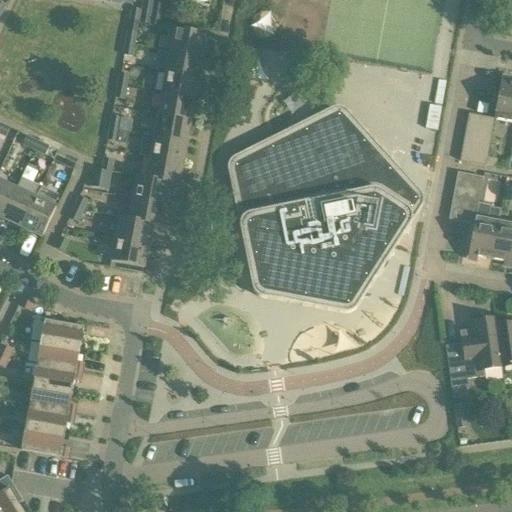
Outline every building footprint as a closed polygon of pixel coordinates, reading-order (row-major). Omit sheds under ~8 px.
[(138,23),(150,25),(154,3),(142,1),(141,10),(138,23)] [(154,3),(150,25),(160,27),(164,5),(154,3)] [(131,9),(129,21),(138,23),(141,10),(131,9)] [(173,29),(168,51),(203,58),(207,35),(173,29)] [(137,33),(127,32),(125,44),(135,46),(137,33)] [(133,57),(135,46),(125,44),(123,56),(133,57)] [(164,73),(198,80),(203,58),(168,51),(164,73)] [(164,73),(160,95),(194,101),(198,80),(164,73)] [(129,76),(119,74),(117,87),(127,89),(129,76)] [(468,115),(466,127),(492,131),(494,120),(511,123),(511,83),(501,81),(494,119),(468,115)] [(127,89),(117,87),(115,99),(125,100),(127,89)] [(160,95),(156,116),(191,122),(194,101),(160,95)] [(478,103),(476,113),(486,115),(488,105),(478,103)] [(236,158),(228,169),(250,285),(265,299),(342,314),(357,309),(417,212),(418,191),(346,116),(325,113),(236,158)] [(153,137),(187,143),(191,122),(156,116),(153,137)] [(122,118),(111,117),(109,129),(119,131),(122,118)] [(426,122),(422,145),(432,147),(436,124),(426,122)] [(0,135),(5,138),(9,129),(0,124),(0,135)] [(492,131),(466,127),(464,138),(490,143),(492,131)] [(117,142),(119,131),(109,129),(107,141),(117,142)] [(38,143),(26,137),(22,146),(34,152),(38,143)] [(153,137),(148,158),(183,165),(187,143),(153,137)] [(464,138),(462,150),(488,155),(490,143),(464,138)] [(48,147),(38,143),(34,152),(44,157),(48,147)] [(488,155),(462,150),(460,162),(485,167),(487,159),(488,155)] [(58,152),(54,160),(74,169),(77,161),(58,152)] [(135,179),(169,185),(178,187),(183,165),(148,158),(145,178),(136,177),(135,179)] [(113,161),(103,159),(101,171),(111,173),(113,161)] [(496,160),(487,159),(485,167),(495,168),(496,160)] [(108,191),(111,173),(101,171),(92,168),(91,172),(88,188),(108,191)] [(481,190),(483,178),(457,173),(455,185),(481,190)] [(135,179),(131,199),(165,206),(169,185),(135,179)] [(0,180),(0,219),(1,219),(15,188),(0,180)] [(455,185),(453,197),(479,202),(481,190),(455,185)] [(35,197),(15,188),(1,219),(21,229),(35,197)] [(35,197),(21,229),(41,239),(56,207),(35,197)] [(83,213),(88,202),(79,197),(74,208),(83,213)] [(479,202),(453,197),(451,208),(477,213),(478,203),(479,202)] [(118,220),(152,226),(161,228),(165,206),(131,199),(127,219),(119,218),(118,220)] [(490,261),(497,222),(499,210),(490,208),(490,206),(478,203),(477,213),(476,218),(475,218),(474,225),(468,257),(490,261)] [(78,224),(83,213),(74,208),(69,219),(78,224)] [(476,218),(477,213),(451,208),(448,221),(469,224),(474,225),(475,218),(476,218)] [(118,220),(115,240),(148,246),(152,226),(118,220)] [(511,260),(511,224),(497,222),(490,261),(511,265),(511,260)] [(59,238),(56,245),(54,249),(64,253),(69,242),(59,238)] [(148,246),(115,240),(111,263),(144,269),(148,246)] [(23,298),(18,307),(31,313),(35,304),(23,298)] [(501,370),(495,327),(496,327),(495,320),(470,323),(471,331),(459,332),(461,345),(445,347),(448,370),(450,382),(484,378),(483,372),(501,370)] [(272,321),(227,323),(229,347),(273,345),(272,321)] [(44,322),(40,344),(79,351),(83,329),(66,325),(44,322)] [(511,324),(496,327),(495,327),(501,370),(511,368),(511,324)] [(36,365),(83,373),(84,364),(77,363),(79,351),(40,344),(36,365)] [(13,352),(0,346),(0,356),(9,361),(13,352)] [(0,367),(5,370),(9,361),(0,356),(0,367)] [(81,382),(83,373),(36,365),(32,386),(71,393),(73,381),(81,382)] [(69,406),(71,393),(32,386),(29,408),(75,416),(77,407),(69,406)] [(423,408),(421,390),(401,392),(404,410),(423,408)] [(467,428),(464,404),(453,406),(456,430),(467,428)] [(75,416),(29,408),(25,429),(64,436),(66,424),(74,425),(75,416)] [(61,448),(64,436),(25,429),(21,451),(67,459),(69,450),(61,448)] [(0,480),(0,511),(22,511),(18,505),(23,502),(18,494),(11,484),(7,476),(0,480)]
